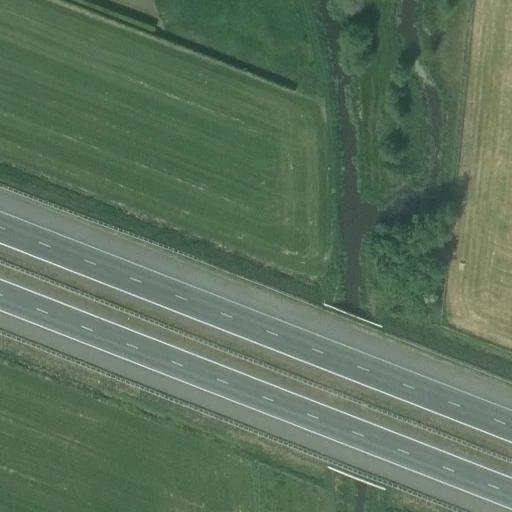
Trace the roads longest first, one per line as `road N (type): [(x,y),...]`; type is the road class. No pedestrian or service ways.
road 1 (motorway): [(0,296),(511,496)]
road 2 (motorway): [(511,426),(0,227)]
